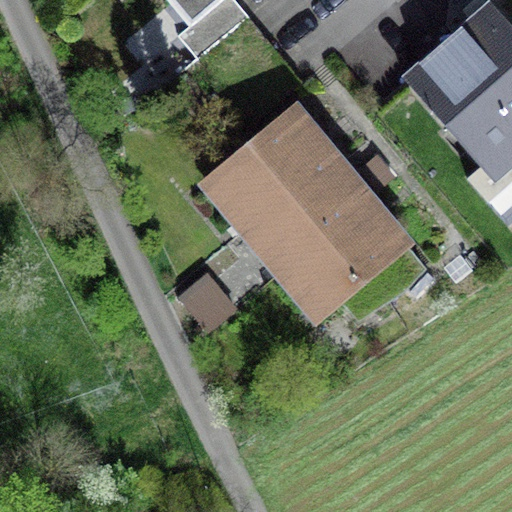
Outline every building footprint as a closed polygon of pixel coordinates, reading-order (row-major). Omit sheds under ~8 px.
[(169,0),(191,26),(178,36),(197,59),(242,22),(244,21),(226,0),(169,0)] [(511,29),(490,5),(404,79),(483,169),(511,143),(511,29)] [(217,82),(261,45),(242,22),(197,59),(217,82)] [(277,65),(261,45),(217,82),(233,102),(277,65)] [(297,88),(277,65),(233,102),(252,125),(297,88)] [(254,222),(333,157),(296,113),(218,177),(254,222)] [(254,222),(290,265),(369,201),(333,157),(254,222)] [(369,201),(290,265),(327,309),(361,282),(381,306),(403,292),(426,270),(369,201)]
